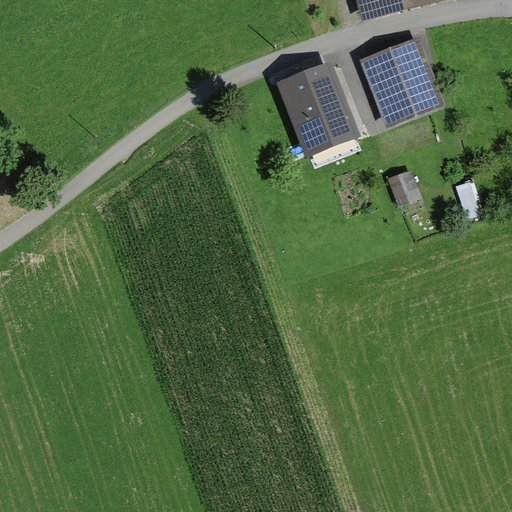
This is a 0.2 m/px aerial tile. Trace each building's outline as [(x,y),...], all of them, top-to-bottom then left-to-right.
[(367,0),(370,12),(415,0),(367,0)] [(376,64),(398,121),(431,108),(408,51),(376,64)] [(302,113),(318,153),(355,138),(325,63),(261,88),(275,123),(302,113)] [(397,133),(405,153),(431,143),(422,123),(397,133)] [(391,182),(400,204),(419,197),(410,175),(391,182)]
